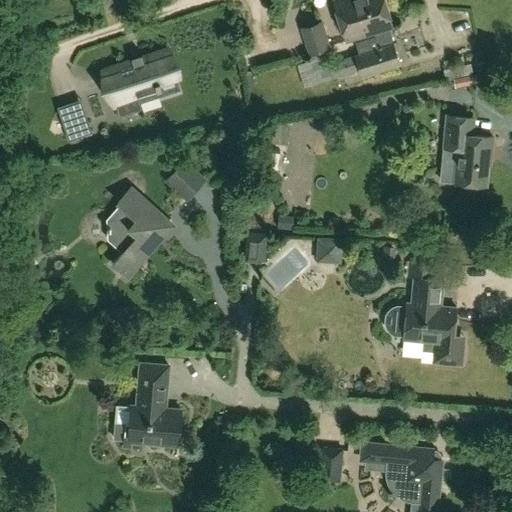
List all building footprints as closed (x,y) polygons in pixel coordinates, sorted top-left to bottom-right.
[(373,31),(388,27),(392,26),(384,0),(337,0),(333,1),(346,40),(373,31)] [(329,48),(322,22),(301,28),(308,53),(329,48)] [(400,64),(388,27),(373,31),(375,36),(355,42),(359,53),(328,63),(325,53),(309,58),(316,81),(333,77),(358,69),(360,76),(400,64)] [(131,57),(133,61),(117,67),(119,74),(106,79),(114,104),(116,104),(120,116),(142,109),(139,101),(161,94),(159,88),(162,87),(160,81),(176,75),(168,50),(153,55),(143,58),(142,54),(140,54),(141,58),(134,61),(133,57),(131,57)] [(458,149),(455,181),(485,184),(488,151),(491,151),(492,136),(471,134),(473,117),(447,114),(444,148),(458,149)] [(88,122),(65,129),(69,140),(91,132),(88,122)] [(297,181),(295,129),(275,130),(277,182),(297,181)] [(173,177),(194,196),(211,177),(189,158),(173,177)] [(124,250),(122,253),(114,262),(128,275),(168,230),(167,220),(132,187),(119,201),(122,204),(108,218),(110,237),(124,250)] [(247,232),(245,260),(263,261),(264,233),(247,232)] [(340,237),(314,236),(314,262),(340,262),(340,237)] [(422,341),(433,342),(431,363),(463,366),(466,335),(454,334),(456,307),(455,306),(455,308),(440,306),(442,279),(429,278),(430,264),(408,262),(407,274),(414,275),(412,304),(408,304),(408,307),(398,306),(394,307),(391,310),(388,315),(387,322),(389,327),(392,330),(395,333),(405,334),(405,337),(423,338),(422,341)] [(132,404),(130,426),(122,425),(121,449),(128,449),(129,440),(177,445),(180,409),(165,407),(169,364),(141,362),(137,405),(132,404)] [(407,501),(420,503),(419,511),(436,511),(441,459),(433,449),(363,442),(361,459),(387,462),(386,474),(389,485),(393,494),(402,499),(407,501)] [(339,482),(343,448),(320,446),(317,479),(339,482)]
